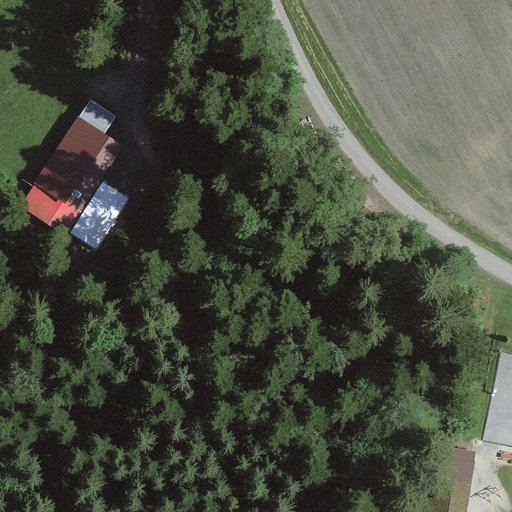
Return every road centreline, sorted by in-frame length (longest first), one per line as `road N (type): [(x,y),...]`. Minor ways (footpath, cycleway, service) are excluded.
road 1 (unclassified): [(511,274),(432,225),(359,162),(270,0)]
road 2 (track): [(110,183),(73,241),(65,278),(0,304)]
